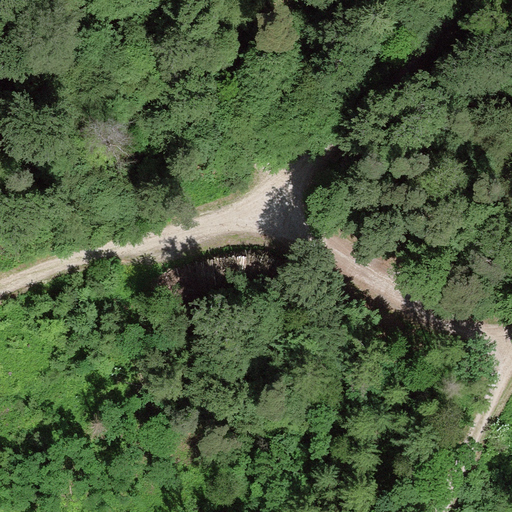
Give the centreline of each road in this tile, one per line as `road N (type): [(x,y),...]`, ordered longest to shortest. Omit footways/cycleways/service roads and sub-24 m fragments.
road 1 (track): [(0,287),(267,201),(459,0)]
road 2 (track): [(267,201),(362,274),(448,320),(511,337)]
road 3 (track): [(511,364),(442,511)]
